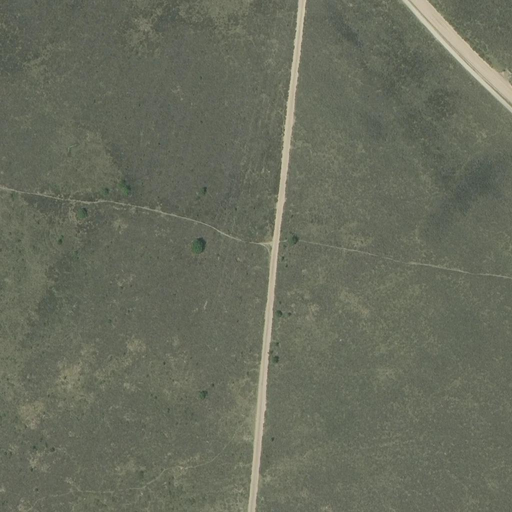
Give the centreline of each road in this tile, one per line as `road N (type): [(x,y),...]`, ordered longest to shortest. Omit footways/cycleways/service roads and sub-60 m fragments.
road 1 (track): [(301,0),(250,511)]
road 2 (track): [(416,0),(511,96)]
